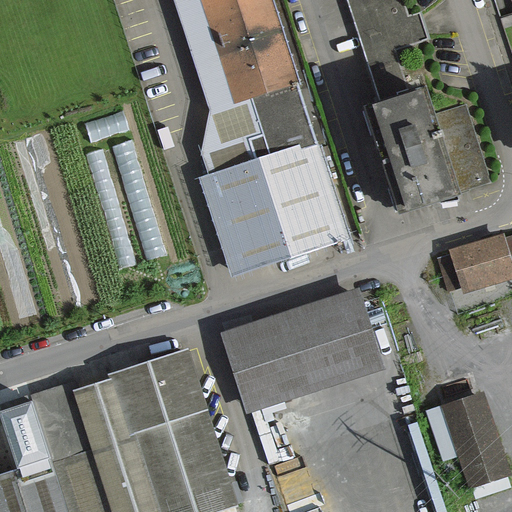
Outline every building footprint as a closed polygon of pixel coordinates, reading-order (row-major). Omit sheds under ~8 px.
[(267,0),(202,0),(241,125),(194,139),(234,266),(340,233),(267,0)] [(422,98),(362,117),(379,171),(397,224),(457,205),(422,98)] [(152,261),(169,255),(133,141),(116,146),(152,261)] [(451,259),(440,262),(447,291),(458,288),(460,295),(511,281),(511,240),(506,242),(505,239),(450,254),(451,259)] [(360,291),(224,334),(246,406),(382,363),(360,291)] [(43,414),(74,511),(207,511),(239,502),(190,348),(116,372),(117,377),(84,387),(82,380),(35,395),(43,414)] [(511,467),(486,387),(449,398),(476,483),(511,471),(511,467)] [(0,511),(74,511),(43,414),(6,426),(20,470),(4,476),(0,464),(0,511)]
